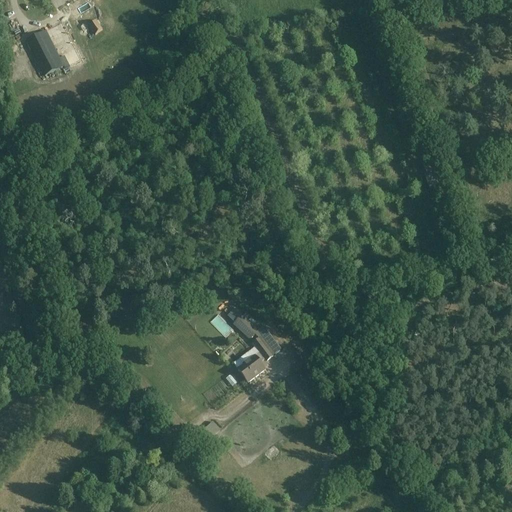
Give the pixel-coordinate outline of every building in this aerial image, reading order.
[(437,31),(446,30),(445,21),(435,22),(437,31)] [(88,27),(95,36),(102,31),(96,22),(88,27)] [(425,22),(417,22),(417,32),(425,32),(425,22)] [(64,68),(46,32),(27,41),(45,77),(64,68)] [(316,36),(318,44),(328,41),(326,33),(316,36)] [(300,51),(309,48),(306,38),(296,41),(300,51)] [(253,50),(255,58),(266,56),(263,47),(253,50)] [(330,59),(333,69),(342,66),(339,56),(330,59)] [(355,79),(356,89),(365,88),(364,78),(355,79)] [(281,88),(271,91),(274,101),(284,98),(281,88)] [(336,130),(344,127),(341,119),(333,121),(336,130)] [(286,129),(290,140),(300,136),(296,126),(286,129)] [(342,136),(334,138),(337,147),(344,145),(342,136)] [(325,139),(312,142),(315,152),(328,149),(325,139)] [(440,157),(430,160),(422,163),(427,175),(424,176),(429,189),(432,188),(436,199),(453,193),(450,184),(446,182),(445,182),(441,170),(443,166),(440,157)] [(314,166),(300,171),(303,181),(317,176),(314,166)] [(310,190),(312,199),(320,196),(318,188),(310,190)] [(398,191),(401,200),(410,197),(407,188),(398,191)] [(319,218),(328,214),(326,208),(317,211),(319,218)] [(432,224),(434,231),(444,228),(442,221),(432,224)] [(329,236),(338,233),(336,224),(326,226),(329,236)] [(415,227),(407,230),(409,237),(417,234),(415,227)] [(374,231),(378,245),(386,243),(383,229),(374,231)] [(356,237),(358,249),(366,247),(364,236),(356,237)] [(511,239),(502,241),(504,255),(511,253),(511,239)] [(451,261),(440,265),(442,272),(453,269),(451,261)] [(233,326),(250,341),(262,327),(254,319),(251,324),(235,309),(227,317),(235,324),(233,326)] [(126,344),(122,339),(107,353),(113,359),(128,376),(131,373),(122,362),(125,359),(122,356),(134,346),(130,341),(126,344)] [(273,358),(258,339),(252,344),(258,353),(250,359),(247,354),(233,364),(238,370),(248,384),(265,371),(260,365),(265,361),(266,363),(273,358)] [(389,473),(384,476),(393,491),(398,488),(389,473)] [(352,498),(355,503),(371,492),(367,487),(352,498)] [(418,511),(407,497),(399,504),(405,511),(418,511)]
